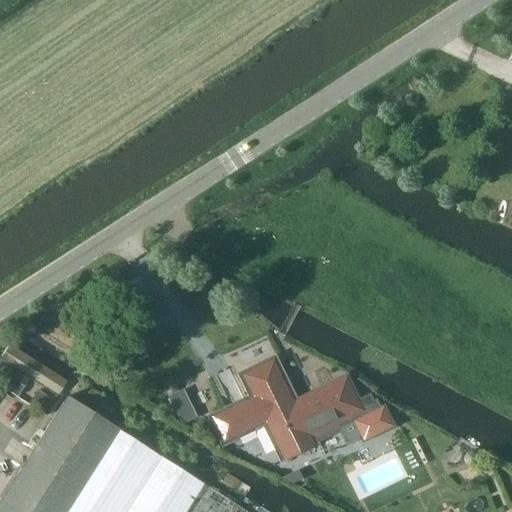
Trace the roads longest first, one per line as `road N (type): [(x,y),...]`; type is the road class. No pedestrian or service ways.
road 1 (tertiary): [(0,310),(481,0)]
road 2 (track): [(307,0),(0,202)]
